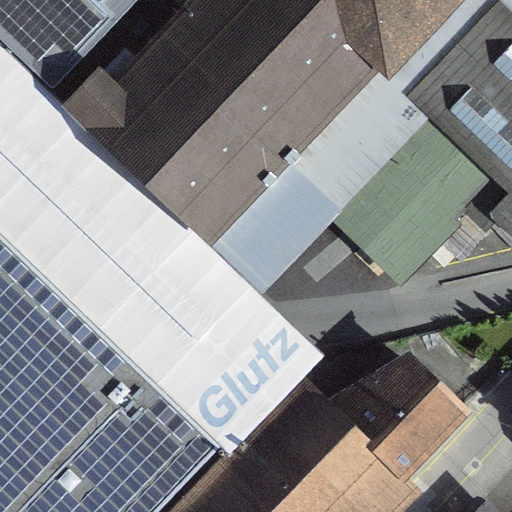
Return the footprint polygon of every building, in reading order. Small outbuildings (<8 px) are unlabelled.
[(0,0),(0,36),(3,40),(2,41),(37,75),(35,77),(40,80),(41,78),(49,83),(114,15),(118,19),(136,0),(207,0),(116,97),(97,79),(69,108),(207,241),(262,185),(268,191),(275,184),(269,178),(284,163),(289,169),(298,160),(292,154),(378,63),(382,66),(445,0),(0,0)] [(511,24),(511,0),(445,0),(382,66),(378,63),(292,154),(298,160),(289,169),(284,163),(269,178),(275,184),(268,191),(262,185),(207,241),(263,301),(333,227),(433,119),(412,99),(497,10),(511,24)] [(495,230),(511,244),(511,24),(497,10),(412,99),(433,119),(333,227),(351,245),(400,292),(466,225),(485,241),(495,230)] [(0,242),(58,297),(222,456),(230,461),(307,384),(326,363),(263,301),(207,241),(69,108),(49,83),(41,78),(40,80),(35,77),(37,75),(2,41),(3,40),(0,36),(0,242)] [(0,242),(0,511),(165,511),(222,456),(58,297),(0,242)] [(411,487),(472,420),(409,359),(326,405),(307,384),(230,461),(222,456),(169,511),(408,511),(424,497),(411,487)]
